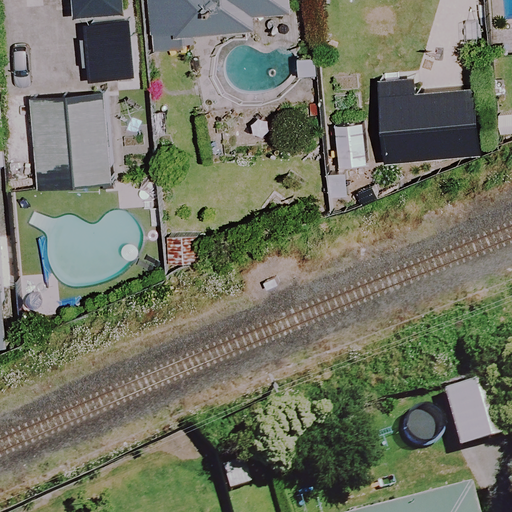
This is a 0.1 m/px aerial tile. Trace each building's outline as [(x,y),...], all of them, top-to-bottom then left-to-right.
[(55,0),(56,12),(138,8),(137,0),(55,0)] [(152,0),(156,49),(190,46),(189,32),(256,26),(255,12),(303,8),(301,0),(152,0)] [(486,155),(480,89),(381,98),(387,164),(486,155)] [(113,182),(107,91),(33,96),(39,188),(113,182)] [(0,345),(10,345),(0,210),(0,345)] [(195,265),(196,229),(161,228),(161,264),(195,265)] [(507,439),(491,381),(440,395),(457,453),(507,439)] [(472,511),(467,490),(381,511),(472,511)]
